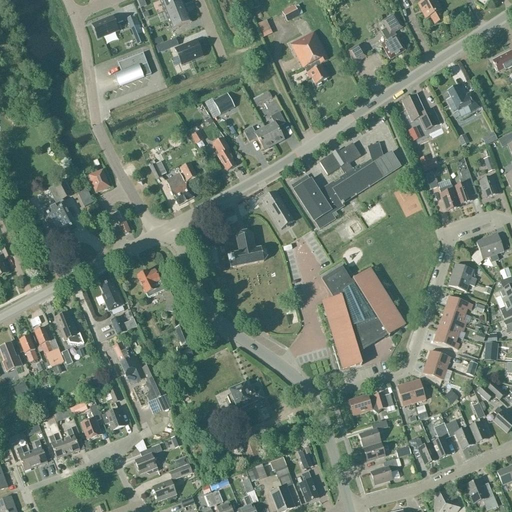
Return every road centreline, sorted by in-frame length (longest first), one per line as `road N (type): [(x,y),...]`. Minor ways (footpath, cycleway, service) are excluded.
road 1 (tertiary): [(158,232),(274,169),(511,16)]
road 2 (residential): [(313,399),(405,373),(453,233),(497,217),(511,222)]
road 3 (residential): [(158,232),(100,138),(74,17)]
road 4 (tertiary): [(279,365),(208,309),(176,242),(158,232)]
road 5 (tertiary): [(0,317),(158,232)]
road 6 (residential): [(347,508),(511,449)]
road 7 (residential): [(279,365),(293,350),(320,343),(307,302),(314,286),(296,242)]
